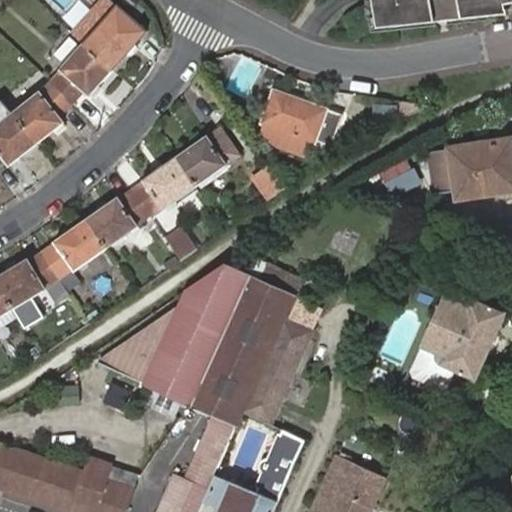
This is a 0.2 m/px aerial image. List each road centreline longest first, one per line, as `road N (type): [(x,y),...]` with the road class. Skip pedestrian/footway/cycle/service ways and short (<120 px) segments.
road 1 (residential): [(0,234),(69,186),(167,92),(211,9)]
road 2 (residential): [(211,9),(328,61),(383,65),(511,43)]
